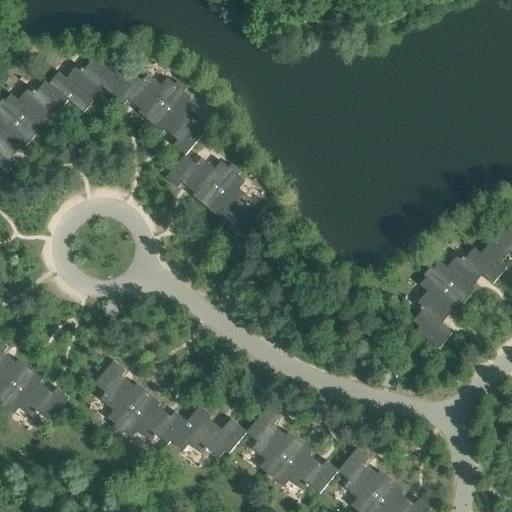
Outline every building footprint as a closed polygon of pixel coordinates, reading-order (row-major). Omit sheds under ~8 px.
[(50,85),(69,101),(85,113),(94,101),(92,99),(102,86),(113,95),(127,79),(104,61),(101,65),(94,59),(83,73),(81,71),(82,69),(78,65),(67,78),(60,72),(50,85)] [(127,79),(113,95),(125,105),(130,99),(143,110),(140,114),(152,123),(182,86),(178,82),(176,85),(169,79),(162,86),(149,75),(146,79),(148,81),(146,84),(132,73),(127,79)] [(69,101),(50,85),(46,82),(35,95),(33,93),(35,91),(31,88),(20,101),(12,95),(6,102),(4,100),(0,104),(0,105),(37,135),(47,123),(44,121),(54,109),(59,113),(69,101)] [(182,86),(152,123),(164,133),(166,131),(179,141),(175,146),(187,156),(206,133),(192,122),(194,119),(197,121),(200,117),(187,106),(192,99),(185,93),(187,90),(182,86)] [(27,148),(37,135),(0,105),(0,166),(9,174),(19,162),(14,158),(24,145),(27,148)] [(206,207),(237,169),(232,165),(230,168),(222,162),(216,170),(202,158),(199,162),(202,165),(199,167),(186,156),(168,178),(179,188),(183,183),(197,194),(194,197),(206,207)] [(241,173),(237,169),(206,207),(217,216),(220,213),(233,224),(229,229),(240,239),(259,216),(246,205),(248,203),(250,205),(253,201),(240,190),(247,182),(239,175),(241,173)] [(484,250),(501,263),(509,252),(511,254),(511,224),(507,231),(503,227),(484,250)] [(507,268),(501,263),(484,250),(482,253),(475,248),(463,262),(460,260),(462,257),(459,254),(448,267),(441,261),(434,269),(432,267),(429,271),(466,302),(475,290),(472,287),(482,275),(494,284),(507,268)] [(466,302),(429,271),(425,276),(427,277),(421,286),(428,291),(417,305),(422,309),(423,307),(425,308),(415,321),(421,327),(417,332),(439,349),(452,333),(442,324),(452,311),(456,314),(466,302)] [(0,407),(1,408),(31,370),(19,360),(17,363),(4,353),(9,348),(0,340),(0,407)] [(117,430),(149,394),(137,384),(135,387),(122,376),(126,372),(114,362),(96,384),(109,395),(107,398),(105,396),(102,400),(115,412),(109,418),(116,425),(114,427),(117,430)] [(43,380),(31,370),(1,408),(5,411),(7,409),(15,415),(21,408),(34,419),(38,415),(35,413),(38,410),(51,422),(70,399),(57,388),(54,393),(41,383),(43,380)] [(172,442),(187,423),(176,413),(172,417),(159,406),(160,404),(149,394),(117,430),(123,435),(126,432),(133,438),(139,431),(152,442),(156,438),(153,436),(156,433),(170,445),(172,442)] [(230,455),(248,433),(247,432),(232,419),(222,430),(210,420),(212,417),(201,407),(187,423),(172,442),(184,452),(191,443),(204,455),(207,451),(204,449),(206,447),(219,458),(225,451),(230,455)] [(247,432),(248,433),(262,445),(259,448),(256,446),(254,448),(267,460),(261,467),(268,473),(266,476),(269,479),(301,443),(289,433),(286,437),(273,425),(278,421),(266,410),(247,432)] [(312,453),(301,443),(269,479),(274,484),(277,481),(284,487),(290,479),(304,491),(307,487),(304,484),(306,481),(320,493),(339,472),(338,471),(339,471),(327,461),(323,466),(310,455),(312,453)] [(358,449),(339,471),(338,471),(339,472),(352,483),(350,486),(347,484),(345,486),(359,498),(352,506),(359,511),(366,511),(393,481),(381,471),(378,475),(365,464),(369,459),(358,449)] [(393,481),(366,511),(429,511),(431,510),(419,500),(415,505),(402,494),(405,491),(393,481)]
